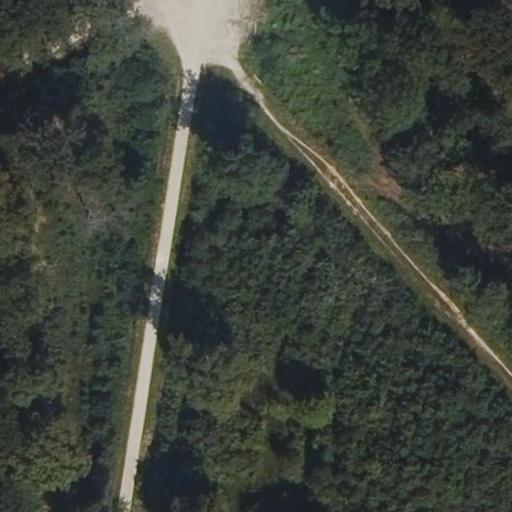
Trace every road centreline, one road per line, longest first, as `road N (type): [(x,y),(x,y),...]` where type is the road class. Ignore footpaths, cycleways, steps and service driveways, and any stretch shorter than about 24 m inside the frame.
road 1 (track): [(218,15),(195,66),(127,511)]
road 2 (track): [(511,390),(331,184),(254,83),(218,15)]
